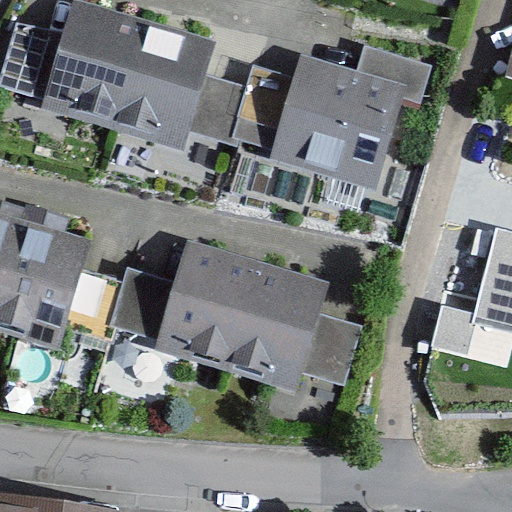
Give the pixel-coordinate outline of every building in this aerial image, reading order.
[(48,104),(115,124),(142,33),(75,13),(48,104)] [(209,53),(142,33),(115,124),(182,144),(209,53)] [(305,69),(280,153),(370,183),(396,96),(305,69)] [(0,291),(18,232),(0,226),(0,291)] [(511,234),(495,230),(472,320),(511,329),(511,234)] [(85,252),(18,232),(0,291),(0,326),(58,343),(85,252)] [(188,254),(160,346),(228,366),(256,274),(188,254)] [(228,366),(295,386),(323,294),(256,274),(228,366)]
